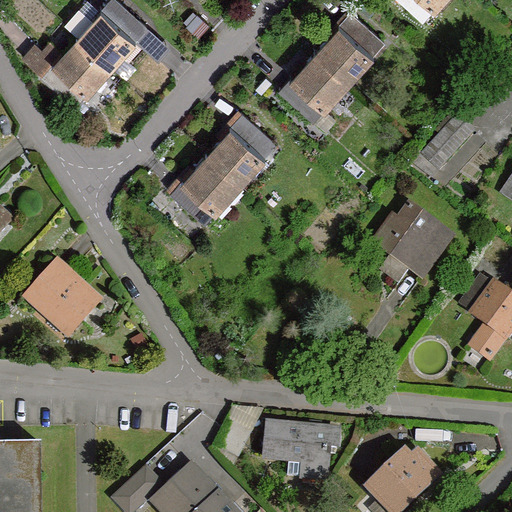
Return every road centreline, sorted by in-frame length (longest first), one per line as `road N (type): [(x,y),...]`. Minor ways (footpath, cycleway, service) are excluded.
road 1 (residential): [(183,386),(511,415)]
road 2 (residential): [(78,187),(124,162),(270,0)]
road 3 (residential): [(78,187),(186,359),(183,386)]
road 4 (residential): [(0,372),(183,386)]
road 5 (residential): [(0,60),(78,187)]
